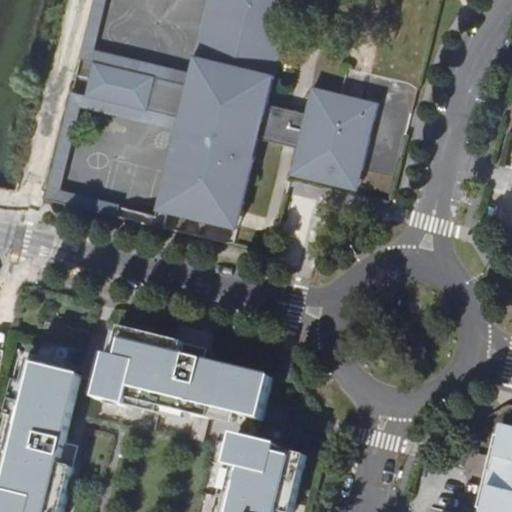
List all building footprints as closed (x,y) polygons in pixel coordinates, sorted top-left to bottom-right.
[(100,49),(112,0),(96,0),(82,58),(97,62),(190,84),(193,73),(100,49)] [(271,104),(296,0),(211,0),(198,56),(208,58),(206,65),(193,73),(190,84),(97,62),(89,95),(193,120),(171,212),(241,228),(258,157),(252,156),(257,137),(263,138),(301,148),(295,175),(354,189),(359,169),(366,170),(374,139),(359,135),(364,116),(379,119),(382,103),(316,87),(310,114),(302,112),(281,106),(271,104)] [(208,58),(198,56),(193,73),(206,65),(208,58)] [(167,228),(171,212),(193,120),(89,95),(74,91),(47,198),(119,216),(121,206),(122,204),(62,190),(82,106),(176,129),(155,215),(153,224),(167,228)] [(379,119),(364,116),(359,135),(374,139),(379,119)] [(258,157),(263,138),(257,137),(252,156),(258,157)] [(361,191),(366,170),(359,169),(354,189),(361,191)] [(155,215),(121,206),(119,216),(153,224),(155,215)] [(123,327),(117,326),(110,355),(116,357),(123,327)] [(213,419),(262,430),(275,378),(206,361),(209,349),(187,343),(123,327),(116,357),(110,355),(99,399),(130,407),(132,400),(213,419)] [(0,511),(65,511),(82,447),(68,443),(84,376),(48,367),(49,363),(27,359),(26,364),(25,363),(11,417),(18,419),(0,489),(0,511)] [(213,419),(132,400),(130,407),(211,426),(213,419)] [(11,417),(0,463),(0,489),(18,419),(11,417)] [(501,425),(499,435),(505,436),(507,427),(501,425)] [(511,511),(511,427),(507,427),(505,436),(499,435),(480,509),(486,511),(511,511)] [(268,443),(238,436),(229,469),(235,471),(225,511),(282,511),(297,453),(268,446),(268,443)] [(225,511),(235,471),(229,469),(218,511),(225,511)]
